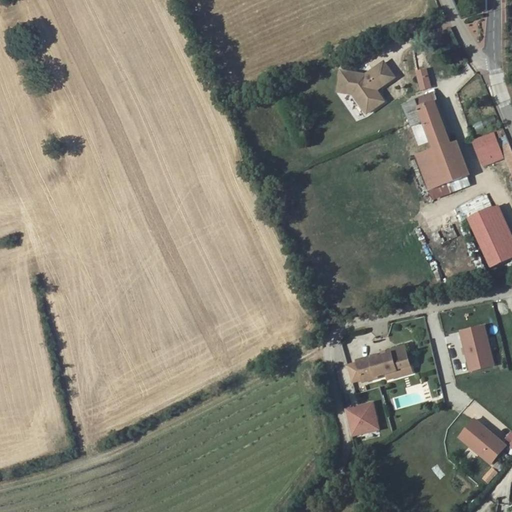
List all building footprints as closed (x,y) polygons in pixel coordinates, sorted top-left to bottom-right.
[(367,74),(342,71),(340,92),(355,93),(369,112),(386,101),(378,89),(396,76),(386,61),(367,74)] [(429,61),(419,65),(423,84),(434,81),(429,61)] [(425,96),(405,105),(414,126),(425,121),(448,180),(466,173),(439,101),(441,92),(429,97),(428,94),(425,96)] [(509,140),(505,130),(476,142),(486,168),(505,161),(498,144),(509,140)] [(472,172),(466,173),(448,180),(452,189),(474,181),(472,172)] [(494,266),(511,258),(511,243),(500,213),(475,223),(494,266)] [(484,326),(458,332),(469,373),(495,366),(484,326)] [(371,333),(341,341),(345,359),(376,352),(371,333)] [(397,369),(411,366),(406,347),(392,351),(392,354),(384,356),(379,358),(378,355),(358,361),(364,382),(378,378),(378,377),(387,374),(398,371),(397,369)] [(398,371),(387,374),(389,379),(413,373),(411,366),(397,369),(398,371)] [(372,403),(345,409),(351,435),(378,429),(372,403)] [(507,448),(473,419),(457,438),(491,467),(507,448)] [(503,442),(511,447),(511,432),(510,431),(503,442)]
